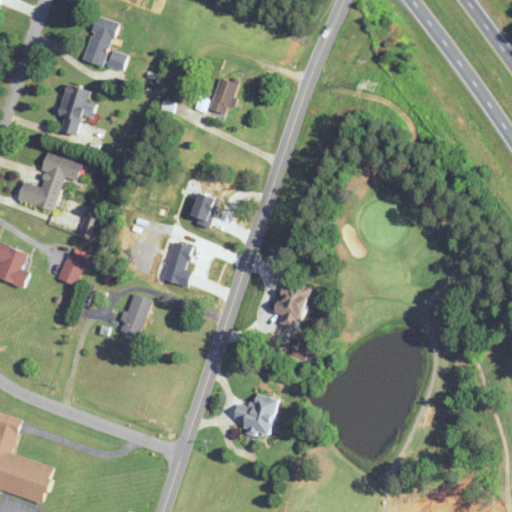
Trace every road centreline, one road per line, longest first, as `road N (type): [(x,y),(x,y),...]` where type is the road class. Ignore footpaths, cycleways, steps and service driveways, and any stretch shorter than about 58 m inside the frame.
road 1 (tertiary): [(162,511),(341,0)]
road 2 (residential): [(183,450),(0,381)]
road 3 (motorway): [(415,0),(511,140)]
road 4 (residential): [(0,133),(45,0)]
